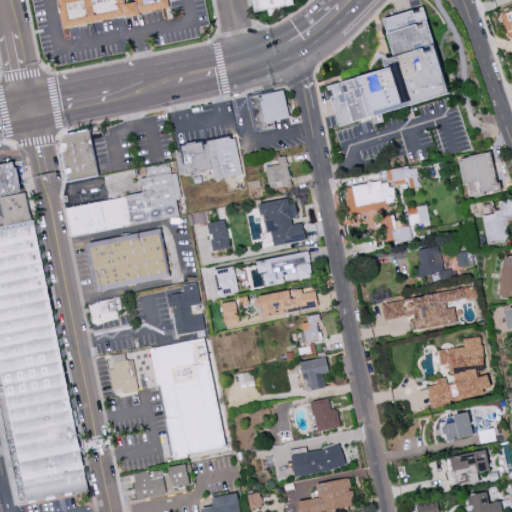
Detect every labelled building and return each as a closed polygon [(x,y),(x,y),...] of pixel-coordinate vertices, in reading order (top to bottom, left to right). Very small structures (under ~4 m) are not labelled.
[(61,0),(174,0),(177,12),(67,33),(61,0)] [(257,0),(296,0),(298,6),(261,15),(257,0)] [(390,21),(426,8),(453,96),(345,128),(333,88),(396,68),(395,59),(401,57),(390,21)] [(258,101),(288,93),(293,117),(263,124),(258,101)] [(95,131),(103,176),(74,181),(66,142),(69,136),(95,131)] [(238,136),(245,175),(219,182),(215,170),(191,173),(186,147),(238,136)] [(464,183),(480,181),(481,193),(498,191),(493,152),(460,157),(464,183)] [(275,189),(295,186),(290,158),(272,161),(275,189)] [(70,209),(145,193),(142,180),(149,179),(146,167),(173,161),(183,212),(75,238),(70,209)] [(0,165),(17,165),(21,194),(3,197),(0,197),(0,165)] [(351,214),(365,212),(364,205),(395,200),(393,185),(407,183),(408,189),(420,187),(416,166),(379,172),(380,181),(347,187),(351,214)] [(31,192),(37,222),(10,229),(3,197),(21,194),(31,192)] [(305,241),(303,223),(297,223),(293,198),(261,202),(265,233),(272,232),(274,245),(305,241)] [(489,243),(510,240),(507,218),(511,217),(511,198),(499,201),(501,211),(484,214),(489,243)] [(409,223),(428,221),(427,206),(408,208),(409,223)] [(412,238),(409,225),(397,228),(394,214),(381,217),(387,244),(412,238)] [(213,250),(231,248),(227,220),(209,222),(213,250)] [(0,362),(29,503),(91,490),(37,222),(10,229),(0,231),(0,362)] [(93,244),(163,231),(172,275),(99,291),(93,244)] [(444,270),(438,245),(417,250),(421,265),(416,266),(419,278),(431,276),(432,282),(453,277),(451,268),(444,270)] [(471,250),(456,253),(458,266),(473,264),(471,250)] [(257,260),(259,273),(263,272),(266,285),(313,277),(308,251),(257,260)] [(511,258),(503,258),(501,297),(511,297),(511,258)] [(237,293),(235,267),(216,269),(219,295),(237,293)] [(168,295),(185,292),(184,285),(197,282),(207,330),(176,336),(168,295)] [(457,323),(454,307),(447,308),(446,301),(476,296),(474,287),(382,303),(385,320),(413,315),(416,330),(457,323)] [(316,291),(303,292),(303,288),(256,295),(257,305),(262,304),(264,316),(318,308),(316,291)] [(100,305),(122,300),(125,311),(103,316),(100,305)] [(221,303),(226,326),(240,323),(235,300),(221,303)] [(511,328),(511,307),(503,310),(507,330),(511,328)] [(306,316),(308,322),(302,323),(306,340),(324,336),(319,313),(306,316)] [(430,403),(484,397),(483,388),(490,387),(488,373),(485,373),(481,337),(463,338),(464,347),(439,350),(441,367),(452,366),(454,384),(447,385),(446,377),(435,379),(436,385),(428,386),(430,403)] [(154,348),(205,338),(227,446),(176,456),(154,348)] [(325,387),(322,373),(329,372),(325,356),(301,361),(308,391),(325,387)] [(140,393),(137,360),(113,364),(117,395),(140,393)] [(254,383),(252,371),(237,374),(240,386),(254,383)] [(331,409),(330,399),(312,402),(317,431),(341,427),(337,408),(331,409)] [(455,422),(443,423),(445,440),(472,437),(470,412),(454,413),(455,422)] [(291,454),(296,477),(345,467),(341,445),(291,454)] [(449,456),(454,485),(479,481),(477,472),(490,470),(486,449),(449,456)] [(190,485),(187,464),(169,467),(173,488),(190,485)] [(137,499),(166,495),(163,469),(151,471),(134,473),(137,499)] [(316,483),(319,497),(298,501),(299,511),(313,511),(354,505),(349,478),(316,483)] [(503,511),(501,501),(489,502),(487,492),(466,495),(468,511),(503,511)] [(202,511),(240,511),(237,493),(212,497),(213,506),(202,508),(202,511)] [(415,511),(439,511),(438,501),(415,506),(415,511)]
